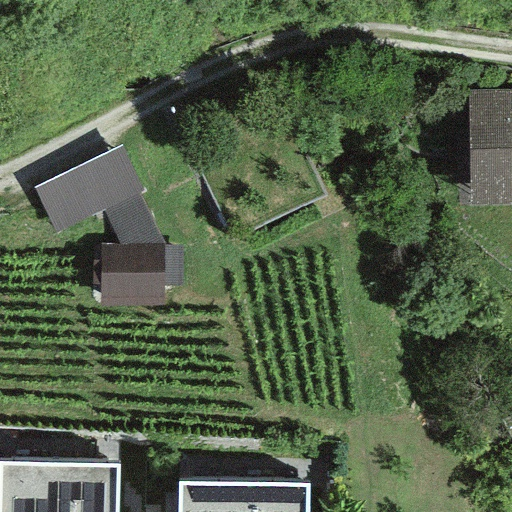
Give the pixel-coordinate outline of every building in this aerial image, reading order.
[(511,91),(467,92),(465,210),(511,209),(511,91)] [(120,139),(32,183),(54,227),(142,183),(120,139)] [(175,246),(104,246),(104,305),(175,305),(175,246)] [(116,511),(118,468),(0,463),(0,511),(116,511)] [(306,511),(308,487),(180,484),(178,511),(306,511)]
